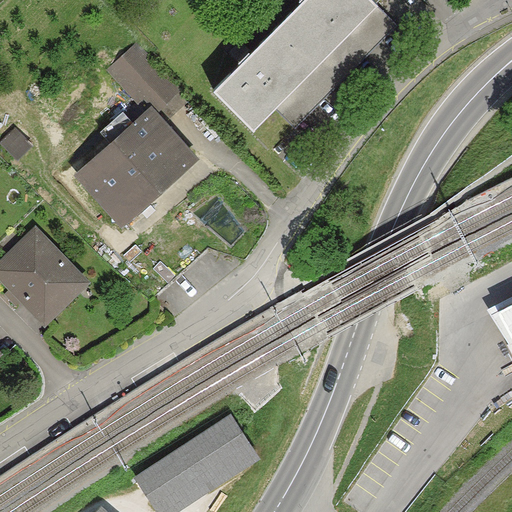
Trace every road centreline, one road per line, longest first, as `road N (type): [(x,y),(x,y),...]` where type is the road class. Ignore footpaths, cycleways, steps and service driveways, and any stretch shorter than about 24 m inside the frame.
road 1 (residential): [(0,449),(242,292),(398,78),(507,0)]
road 2 (primary): [(283,504),(315,444),(410,192),(470,104),(511,64)]
road 3 (residential): [(383,511),(485,374),(455,306),(511,280)]
road 4 (unknown): [(411,0),(287,126)]
